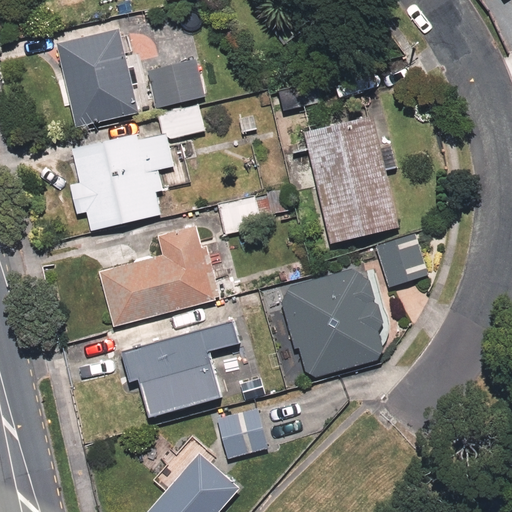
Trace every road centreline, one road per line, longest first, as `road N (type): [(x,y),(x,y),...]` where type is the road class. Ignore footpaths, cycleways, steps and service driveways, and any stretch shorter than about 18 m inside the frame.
road 1 (residential): [(432,0),(467,43),(486,90),(506,193),(492,286),(414,409)]
road 2 (secondary): [(0,383),(29,511)]
